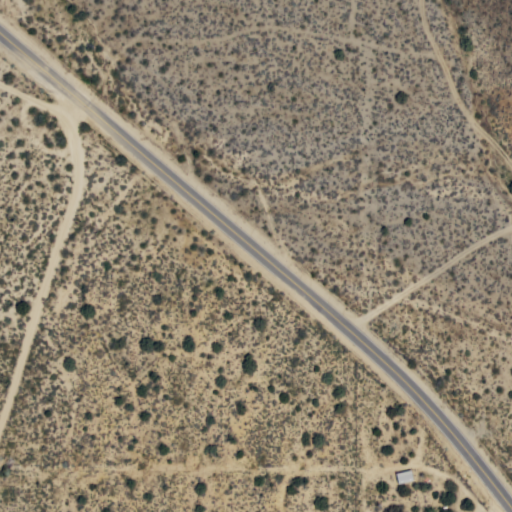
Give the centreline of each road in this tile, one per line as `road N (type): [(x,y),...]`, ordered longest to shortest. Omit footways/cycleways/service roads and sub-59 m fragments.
road 1 (secondary): [(511,502),(390,361),(0,28)]
road 2 (residential): [(0,469),(511,502)]
road 3 (track): [(84,99),(86,192),(0,448)]
